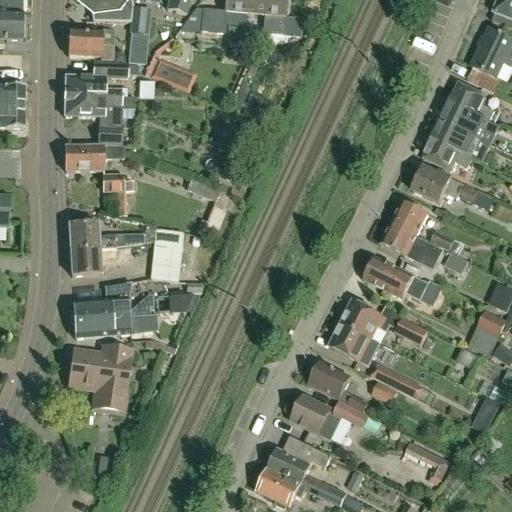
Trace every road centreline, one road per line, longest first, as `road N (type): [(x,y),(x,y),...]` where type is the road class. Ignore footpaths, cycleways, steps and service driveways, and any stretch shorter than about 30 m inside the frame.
road 1 (residential): [(223,511),(222,493),(465,0)]
road 2 (residential): [(0,443),(42,326),(45,166)]
road 3 (residential): [(45,166),(51,0)]
